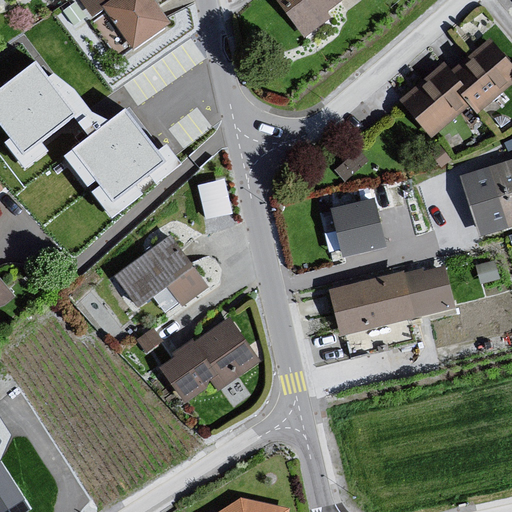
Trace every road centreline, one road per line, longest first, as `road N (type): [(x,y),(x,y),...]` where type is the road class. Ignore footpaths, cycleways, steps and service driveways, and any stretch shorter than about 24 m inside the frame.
road 1 (residential): [(243,155),(297,136),(455,0)]
road 2 (residential): [(243,155),(300,412)]
road 3 (residential): [(137,511),(300,412)]
road 4 (residential): [(207,0),(243,155)]
